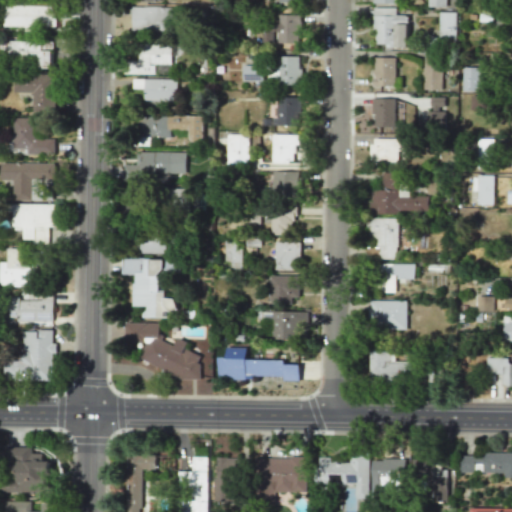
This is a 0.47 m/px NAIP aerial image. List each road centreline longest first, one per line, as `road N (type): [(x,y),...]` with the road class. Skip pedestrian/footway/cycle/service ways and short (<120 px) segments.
road 1 (tertiary): [(511,417),(0,411)]
road 2 (tertiary): [(86,511),(91,0)]
road 3 (residential): [(333,415),(337,0)]
